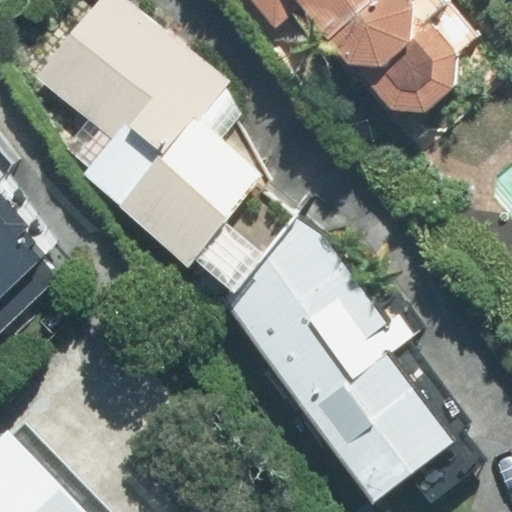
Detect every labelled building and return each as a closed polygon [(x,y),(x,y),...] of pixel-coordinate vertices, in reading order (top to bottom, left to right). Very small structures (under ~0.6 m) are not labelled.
[(97,169),(246,283),(302,211),(262,180),(276,163),(207,110),(234,75),(137,0),(103,0),(44,76),(97,116),(77,142),(102,162),(97,169)] [(263,0),(283,22),(308,0),(315,0),(407,105),(424,90),(437,105),(468,78),(455,63),(470,51),(440,16),(458,0),(263,0)] [(0,298),(51,251),(0,197),(0,298)] [(237,296),(387,494),(470,431),(405,345),(425,330),(406,305),(392,315),(326,229),(237,296)] [(101,511),(66,475),(60,481),(13,432),(0,444),(0,511),(101,511)]
